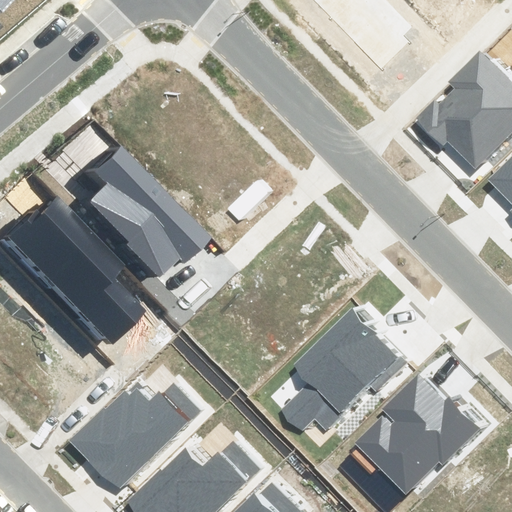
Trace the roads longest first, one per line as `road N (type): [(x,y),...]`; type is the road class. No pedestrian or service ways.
road 1 (tertiary): [(355,154),(511,316)]
road 2 (residential): [(355,154),(510,0)]
road 3 (tertiary): [(202,0),(355,154)]
road 4 (residential): [(226,266),(355,154)]
road 5 (residential): [(0,107),(128,0)]
road 6 (residential): [(14,474),(126,375)]
